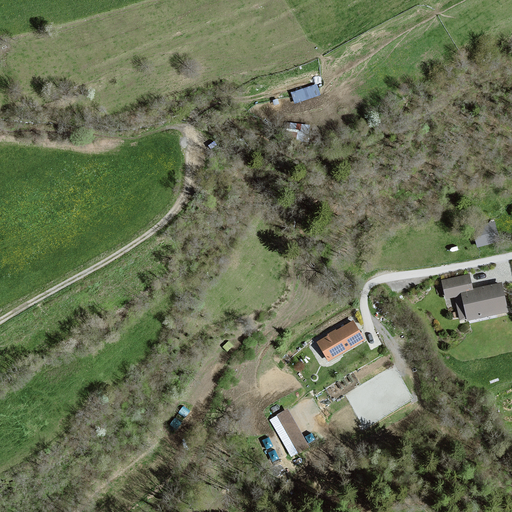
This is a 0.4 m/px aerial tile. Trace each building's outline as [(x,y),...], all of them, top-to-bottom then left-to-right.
[(295,99),(321,94),(319,82),(293,87),(295,99)] [(497,222),(473,229),(479,249),(502,242),(497,222)] [(469,274),(441,280),(445,299),(454,297),(461,295),(460,291),(472,289),(469,274)] [(461,295),(454,297),(459,321),(507,311),(501,282),(472,289),(460,291),(461,295)] [(353,322),(317,345),(331,366),(366,343),(353,322)] [(290,412),(269,423),(291,465),(312,454),(290,412)]
